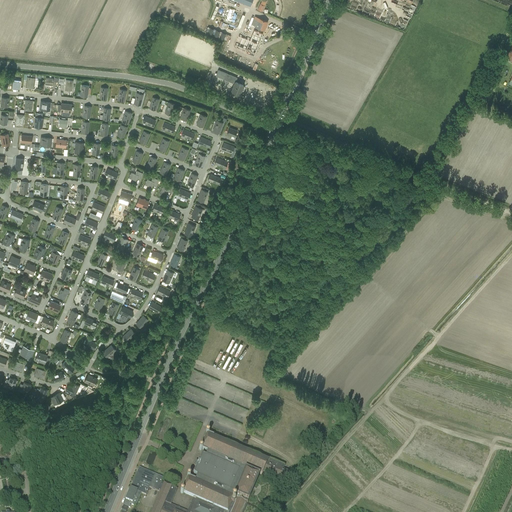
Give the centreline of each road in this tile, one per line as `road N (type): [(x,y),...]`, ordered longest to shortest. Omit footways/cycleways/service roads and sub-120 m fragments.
road 1 (primary): [(106,511),(275,127)]
road 2 (unclassified): [(275,127),(157,82),(0,64)]
road 3 (track): [(511,213),(279,118)]
road 4 (track): [(425,179),(511,27)]
road 5 (primary): [(275,127),(330,0)]
